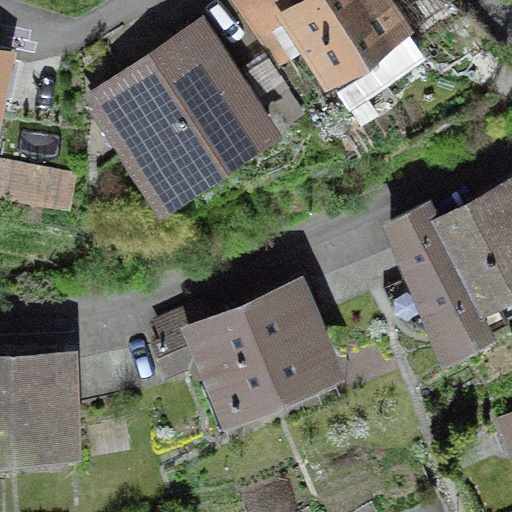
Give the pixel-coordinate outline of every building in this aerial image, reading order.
[(385,0),(311,0),(290,15),(334,80),(407,32),(385,0)] [(265,128),(195,24),(91,93),(160,197),(265,128)] [(0,205),(76,211),(78,172),(0,167),(0,205)] [(431,203),(388,225),(449,345),(506,316),(491,287),(511,276),(511,187),(442,223),(431,203)] [(204,299),(161,316),(210,435),(256,417),(247,395),(323,364),(293,289),(213,322),(204,299)] [(0,453),(68,449),(62,358),(0,361),(0,453)] [(511,433),(453,462),(477,511),(507,511),(511,510),(511,433)] [(405,456),(356,479),(366,501),(371,511),(392,511),(424,497),(405,456)] [(349,463),(296,487),(304,506),(307,511),(343,511),(366,501),(356,479),(349,463)] [(238,493),(246,511),(291,511),(304,506),(296,487),(288,470),(238,493)]
